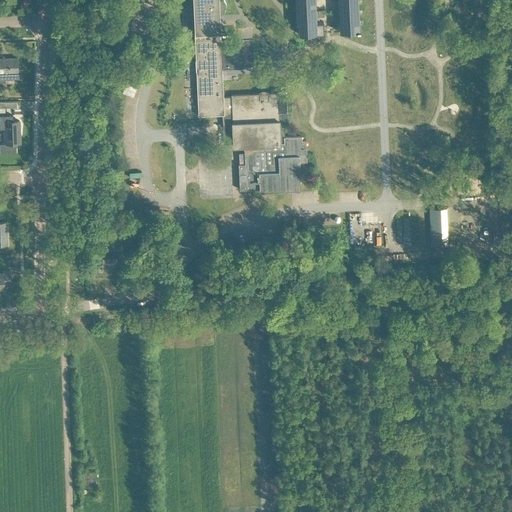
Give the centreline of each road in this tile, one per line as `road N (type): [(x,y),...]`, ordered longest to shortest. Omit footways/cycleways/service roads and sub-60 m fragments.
road 1 (track): [(40,312),(65,322),(286,297)]
road 2 (track): [(286,297),(511,281)]
road 3 (track): [(401,511),(390,289)]
road 4 (residential): [(386,205),(378,0)]
road 5 (residential): [(192,252),(272,213),(386,205)]
road 6 (residential): [(40,312),(137,297),(192,252)]
road 7 (residential): [(41,178),(45,20)]
road 8 (residential): [(140,137),(151,70),(141,0)]
road 9 (residential): [(40,312),(41,178)]
